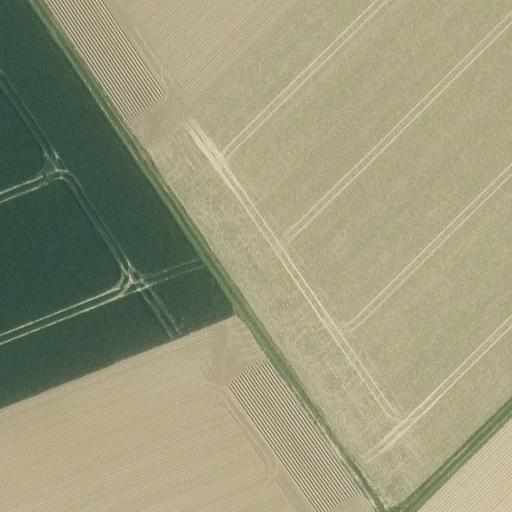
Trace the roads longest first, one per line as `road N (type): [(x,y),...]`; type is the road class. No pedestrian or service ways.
road 1 (track): [(378,511),(39,0)]
road 2 (track): [(511,409),(407,511)]
